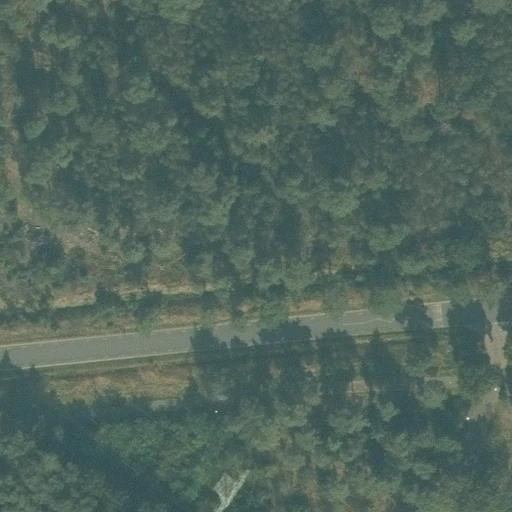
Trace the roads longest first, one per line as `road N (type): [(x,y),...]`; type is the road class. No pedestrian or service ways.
road 1 (tertiary): [(0,357),(419,312),(504,311)]
road 2 (unclassified): [(442,511),(504,311)]
